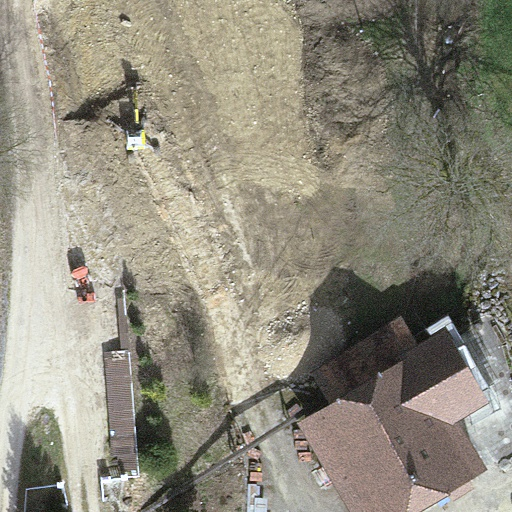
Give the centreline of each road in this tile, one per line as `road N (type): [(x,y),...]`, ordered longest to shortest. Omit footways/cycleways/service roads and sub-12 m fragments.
road 1 (track): [(60,0),(121,88),(184,231),(276,511)]
road 2 (track): [(1,511),(16,371),(45,275),(13,0)]
road 3 (track): [(85,511),(86,422),(45,275)]
